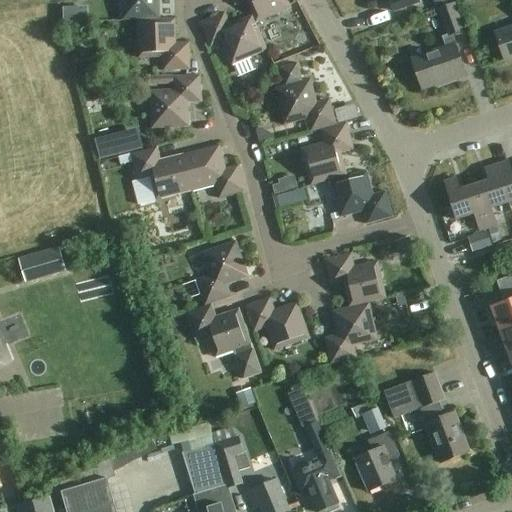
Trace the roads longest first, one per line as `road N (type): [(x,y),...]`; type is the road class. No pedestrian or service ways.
road 1 (residential): [(190,0),(190,25),(240,139),(274,260),(425,217)]
road 2 (residential): [(511,456),(425,217)]
road 3 (residential): [(402,157),(313,0)]
